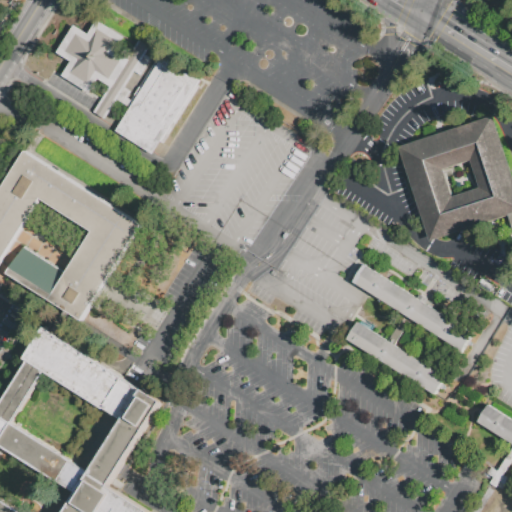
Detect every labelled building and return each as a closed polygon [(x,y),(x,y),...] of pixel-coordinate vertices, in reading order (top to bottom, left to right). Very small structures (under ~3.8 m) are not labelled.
[(98,21),(89,35),(75,27),(58,53),(72,62),(63,76),(94,94),(101,83),(110,89),(113,91),(131,62),(128,60),(117,53),(126,39),(98,21)] [(140,41),(152,48),(147,56),(156,62),(158,60),(160,62),(131,109),(128,108),(128,106),(118,100),(106,120),(94,112),(110,89),(113,91),(131,62),(128,60),(140,41)] [(163,57),(201,80),(198,85),(202,88),(165,145),(162,143),(154,156),(116,132),(131,109),(160,62),(163,57)] [(401,148),(495,117),(511,170),(511,215),(432,243),(401,148)] [(83,321),(144,225),(27,151),(0,193),(0,264),(41,198),(93,231),(67,272),(50,299),(83,321)] [(27,247),(9,273),(50,299),(67,272),(27,247)] [(365,266),(478,334),(466,351),(353,284),(365,266)] [(360,323),(350,339),(437,394),(447,376),(360,323)] [(151,511),(0,511),(0,405),(28,361),(25,358),(45,327),(164,402),(111,485),(152,511),(151,511)] [(511,419),(490,406),(479,423),(511,443),(511,419)]
